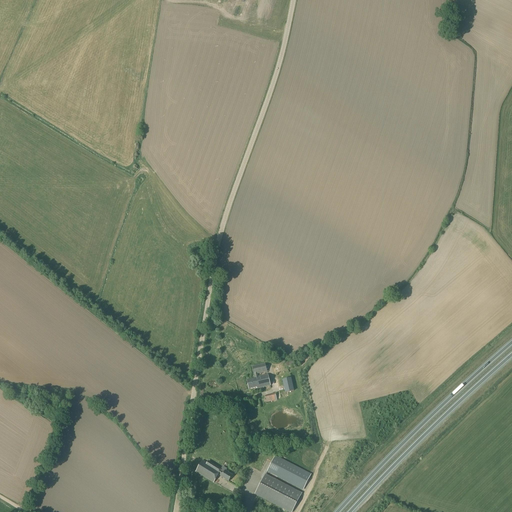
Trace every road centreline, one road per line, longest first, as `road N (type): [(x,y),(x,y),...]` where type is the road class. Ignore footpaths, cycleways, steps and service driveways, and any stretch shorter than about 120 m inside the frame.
road 1 (unclassified): [(176,508),(218,242),(293,0)]
road 2 (trunk): [(511,343),(336,511)]
road 3 (trunk): [(350,511),(511,355)]
